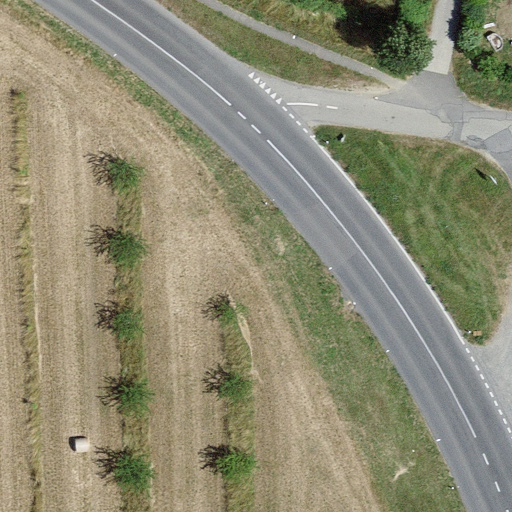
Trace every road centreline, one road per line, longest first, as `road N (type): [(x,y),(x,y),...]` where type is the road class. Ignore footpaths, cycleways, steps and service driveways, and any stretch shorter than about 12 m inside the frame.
road 1 (tertiary): [(238,108),(367,251),(440,372),(507,511)]
road 2 (residential): [(238,108),(301,103),(511,140)]
road 3 (tertiary): [(93,0),(238,108)]
